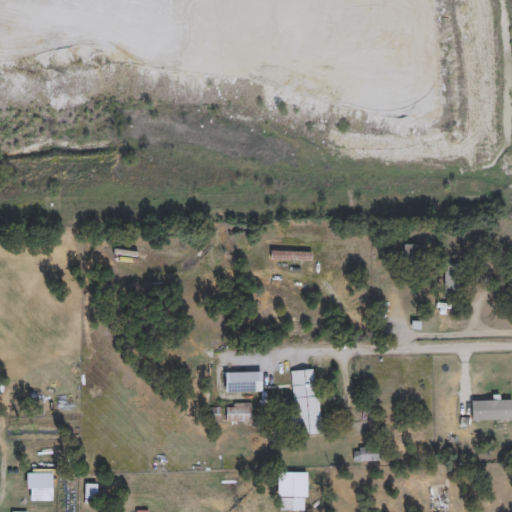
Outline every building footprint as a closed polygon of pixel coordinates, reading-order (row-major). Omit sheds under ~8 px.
[(418,266),(403,266),(403,245),(418,245),(418,266)] [(138,254),(136,262),(111,257),(113,249),(138,254)] [(309,252),(309,260),(269,260),(269,252),(309,252)] [(458,299),(442,299),(442,265),(458,265),(458,299)] [(292,436),(290,372),(314,371),(317,435),(292,436)] [(248,425),(224,425),(224,403),(248,403),(248,425)] [(352,461),(352,450),(374,450),(374,461),(352,461)] [(93,500),(83,499),(84,485),(94,486),(93,500)] [(447,511),(427,511),(427,488),(447,488),(447,511)]
